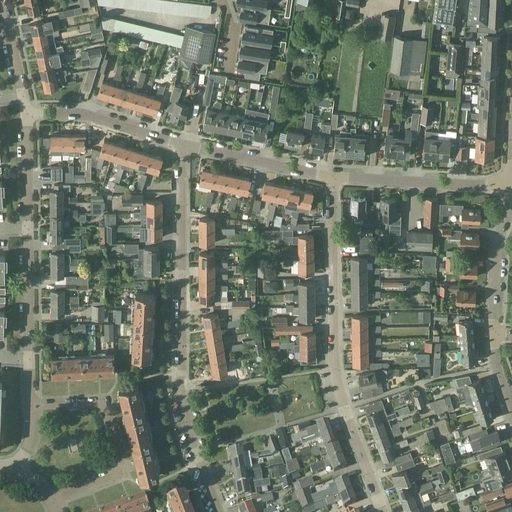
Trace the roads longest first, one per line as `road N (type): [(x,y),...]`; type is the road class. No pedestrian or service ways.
road 1 (residential): [(183,146),(181,389),(221,511)]
road 2 (residential): [(334,178),(337,368),(384,511)]
road 3 (residential): [(47,503),(118,474),(118,452),(102,404),(28,405)]
road 4 (residential): [(511,182),(334,178)]
road 5 (residential): [(183,146),(81,114),(25,114)]
road 6 (residential): [(334,178),(183,146)]
road 7 (residential): [(492,333),(498,239),(511,182)]
road 8 (residential): [(28,359),(28,230)]
